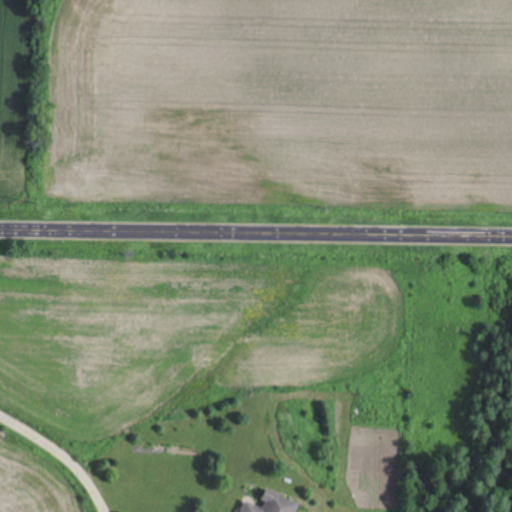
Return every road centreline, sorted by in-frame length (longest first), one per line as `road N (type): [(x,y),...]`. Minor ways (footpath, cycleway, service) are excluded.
road 1 (tertiary): [(0,237),(511,243)]
road 2 (residential): [(104,511),(85,474),(0,415)]
